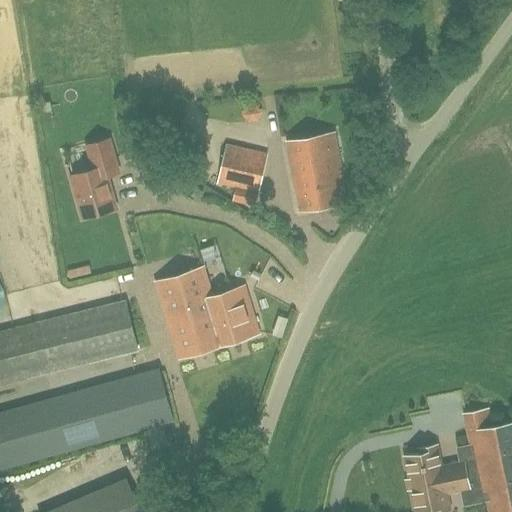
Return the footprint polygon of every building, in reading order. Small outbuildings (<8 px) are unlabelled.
[(208,151),(182,132),(170,149),(197,167),(208,151)] [(348,201),(342,167),(335,132),(288,140),(301,210),(348,201)] [(121,171),(119,163),(112,138),(90,144),(96,168),(73,174),(86,217),(118,208),(109,175),(121,171)] [(255,205),(259,191),(269,153),(228,143),(218,181),(238,186),(235,200),(255,205)] [(260,332),(247,285),(216,294),(208,266),(160,280),(181,355),(191,352),(220,344),(251,335),(260,332)] [(0,383),(140,349),(128,300),(0,331),(0,383)] [(0,467),(0,469),(175,420),(160,367),(0,412),(0,467)] [(468,430),(471,443),(475,459),(461,461),(442,466),(437,444),(421,447),(422,452),(406,455),(411,478),(411,479),(412,478),(414,487),(413,487),(413,488),(418,511),(434,507),(435,511),(451,508),(448,491),(462,488),(480,484),(481,490),(486,489),(488,499),(490,511),(511,511),(511,420),(492,425),(468,430)] [(143,511),(128,476),(42,511),(143,511)]
